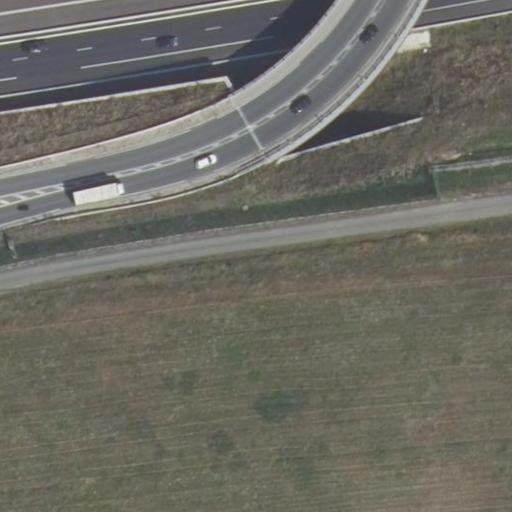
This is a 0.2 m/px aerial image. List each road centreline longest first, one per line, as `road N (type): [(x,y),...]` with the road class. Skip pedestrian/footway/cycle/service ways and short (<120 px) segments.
road 1 (secondary): [(0,204),(136,172),(245,135),(343,54),(382,0)]
road 2 (trunk): [(0,60),(370,0)]
